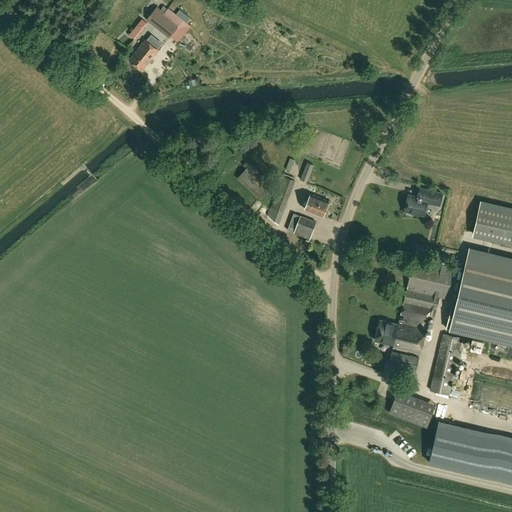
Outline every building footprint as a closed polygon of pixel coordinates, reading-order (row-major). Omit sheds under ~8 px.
[(157,7),(146,19),(169,38),(181,23),(166,11),(164,13),(157,7)] [(142,19),(130,35),(133,39),(146,23),(142,19)] [(142,71),(158,50),(145,40),(129,60),(142,71)] [(300,180),(306,183),(313,165),(306,163),(300,180)] [(238,179),(261,200),(275,185),(252,164),(238,179)] [(234,179),(241,174),(238,170),(231,175),(234,179)] [(282,177),(267,217),(276,224),(278,223),(294,181),(282,177)] [(428,202),(440,205),(442,194),(420,188),(418,197),(408,195),(405,211),(425,216),(428,202)] [(304,210),(323,217),(329,202),(310,195),(304,210)] [(473,234),(511,242),(511,209),(481,202),(473,234)] [(292,233),(309,240),(316,223),(293,214),(285,236),(291,238),(292,233)] [(511,255),(471,245),(461,287),(456,306),(455,306),(451,308),(446,327),(511,343),(511,255)] [(413,259),(407,289),(440,297),(448,299),(455,269),(413,259)] [(437,308),(440,297),(407,289),(404,301),(437,308)] [(435,317),(437,308),(404,301),(398,324),(380,320),(375,341),(393,345),(393,347),(420,353),(429,315),(435,317)] [(430,390),(449,394),(463,333),(444,329),(430,390)] [(419,357),(392,351),(389,363),(417,369),(419,357)] [(413,388),(414,383),(399,380),(398,385),(413,388)] [(389,413),(427,428),(436,404),(398,390),(389,413)] [(426,461),(439,464),(449,423),(436,420),(426,461)] [(471,448),(478,448),(477,458),(484,459),(485,440),(472,440),(471,448)]
